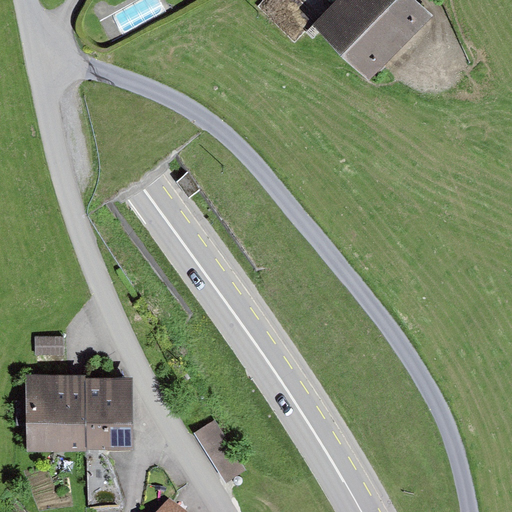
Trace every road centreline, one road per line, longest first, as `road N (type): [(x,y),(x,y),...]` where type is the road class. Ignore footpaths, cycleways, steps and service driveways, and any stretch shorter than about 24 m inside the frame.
road 1 (tertiary): [(471,511),(454,436),(418,368),(241,143),(141,84),(39,60)]
road 2 (primary): [(6,0),(273,368),(362,511)]
road 3 (tertiary): [(222,511),(105,304),(74,219),(39,60)]
